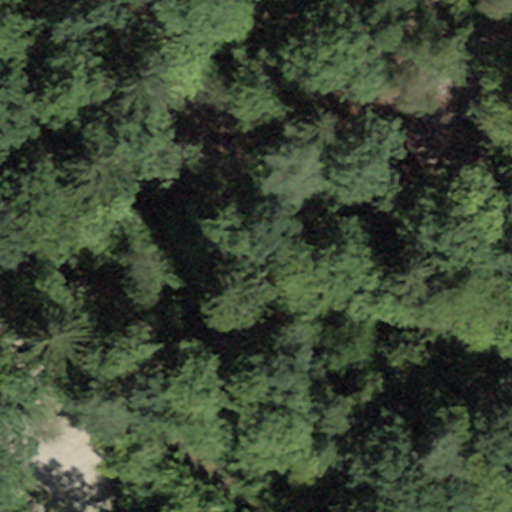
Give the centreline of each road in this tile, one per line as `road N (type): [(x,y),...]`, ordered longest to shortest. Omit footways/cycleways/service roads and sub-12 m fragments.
road 1 (track): [(0,285),(65,390),(78,431),(27,442),(0,416)]
road 2 (track): [(27,442),(212,511)]
